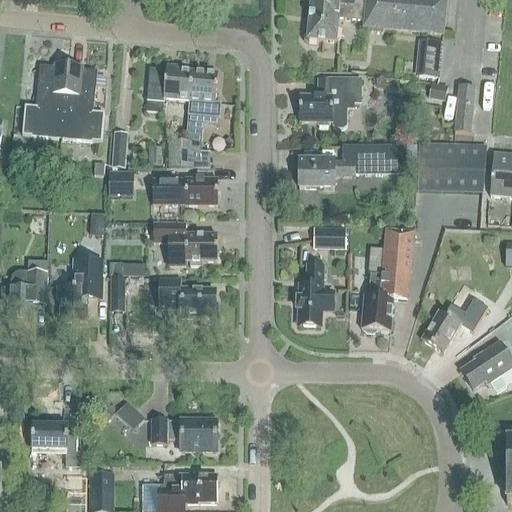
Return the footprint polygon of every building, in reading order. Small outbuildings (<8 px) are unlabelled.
[(350,0),(350,5),(338,4),(337,13),(324,11),(325,3),(310,1),(306,41),(335,44),(337,22),(362,24),(364,0),(350,0)] [(350,5),(350,0),(309,0),(310,1),(325,3),(324,11),(337,13),(338,4),(350,5)] [(364,0),(362,24),(361,31),(381,33),(442,39),(443,35),(446,1),(445,0),(364,0)] [(457,2),(446,1),(443,35),(453,36),(457,2)] [(442,44),(417,42),(414,79),(439,81),(442,44)] [(39,69),(35,103),(64,105),(68,69),(54,67),(53,70),(39,69)] [(163,102),(188,104),(191,75),(177,74),(177,69),(165,68),(165,74),(149,72),(145,115),(161,116),(163,102)] [(82,70),(68,69),(64,105),(93,108),(96,74),(81,73),(82,70)] [(217,77),(191,75),(188,104),(187,118),(219,121),(220,106),(214,106),(217,77)] [(345,129),(346,114),(353,114),(354,108),(360,108),(361,82),(317,81),(316,99),(298,99),(298,126),(316,126),(316,129),(328,129),(328,127),(331,127),(331,129),(334,132),(342,132),(345,129)] [(444,103),(446,89),(431,87),(429,101),(444,103)] [(470,138),(475,90),(457,89),(453,136),(470,138)] [(64,105),(35,103),(35,110),(24,109),(21,138),(61,142),(64,105)] [(93,108),(64,105),(61,142),(100,146),(103,117),(92,116),(93,108)] [(110,172),(124,173),(127,136),(113,135),(110,172)] [(234,145),(228,139),(222,146),(228,152),(234,145)] [(209,172),(209,154),(193,154),(193,144),(168,144),(168,172),(209,172)] [(484,180),(486,149),(417,146),(416,176),(484,180)] [(43,148),(42,163),(56,164),(57,150),(43,148)] [(406,148),(378,148),(341,148),(341,164),(334,164),(334,162),(297,162),(297,191),(334,191),(334,179),(354,179),(354,178),(406,178),(406,148)] [(161,150),(147,150),(148,164),(161,164),(161,150)] [(511,201),(511,158),(492,157),(489,199),(511,201)] [(133,175),(108,175),(108,201),(133,200),(133,175)] [(216,182),(184,183),(152,182),(152,209),(183,209),(217,209),(216,182)] [(202,265),(216,265),(216,237),(185,237),(185,226),(153,226),(153,246),(168,246),(168,269),(185,269),(185,265),(189,265),(189,269),(202,269),(202,265)] [(346,253),(346,231),(313,231),(313,253),(346,253)] [(407,304),(413,236),(384,233),(380,278),(369,277),(367,299),(363,298),(359,333),(361,333),(364,336),(372,336),(375,334),(389,335),(392,302),(407,304)] [(74,263),(74,275),(73,290),(56,290),(56,303),(60,303),(59,325),(86,326),(87,292),(101,292),(102,264),(74,263)] [(112,267),(112,278),(126,278),(126,267),(112,267)] [(321,313),(332,314),(331,295),(322,295),(322,269),(306,268),(305,289),(297,288),(296,299),(295,299),(294,312),(297,312),(297,328),(320,329),(321,313)] [(10,284),(10,291),(1,290),(1,302),(7,303),(7,323),(32,324),(33,302),(45,303),(46,276),(19,275),(15,276),(11,279),(10,284)] [(109,280),(109,316),(124,316),(124,281),(109,280)] [(191,319),(212,319),(212,293),(193,293),(193,290),(180,291),(180,283),(159,283),(159,313),(179,313),(179,321),(191,321),(191,319)] [(471,337),(474,332),(478,326),(487,311),(472,302),(463,316),(450,308),(443,318),(438,314),(420,344),(442,357),(459,329),(471,337)] [(151,336),(132,336),(132,347),(151,347),(151,336)] [(511,363),(497,343),(470,362),(473,366),(459,375),(472,394),(483,386),(485,389),(488,386),(496,396),(507,389),(499,378),(511,368),(511,363)] [(107,426),(116,415),(102,403),(93,413),(107,426)] [(179,443),(179,454),(215,454),(215,424),(179,424),(179,426),(166,426),(166,423),(150,423),(150,447),(166,447),(167,443),(179,443)] [(79,470),(80,436),(68,435),(68,429),(31,428),(30,456),(66,457),(66,470),(79,470)] [(112,511),(113,477),(89,477),(88,511),(112,511)] [(196,477),(181,477),(178,477),(178,479),(163,479),(163,489),(156,489),(156,511),(183,511),(184,509),(198,509),(198,506),(217,506),(217,479),(196,479),(196,477)]
